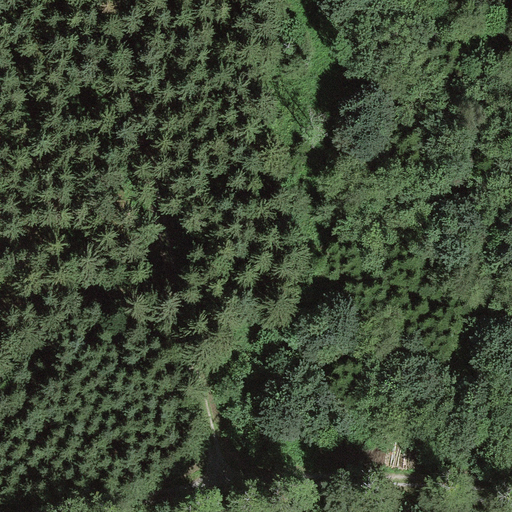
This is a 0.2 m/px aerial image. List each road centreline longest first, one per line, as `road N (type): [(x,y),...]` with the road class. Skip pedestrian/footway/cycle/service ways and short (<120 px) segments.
road 1 (track): [(221,488),(110,0)]
road 2 (track): [(53,511),(316,480),(511,490)]
